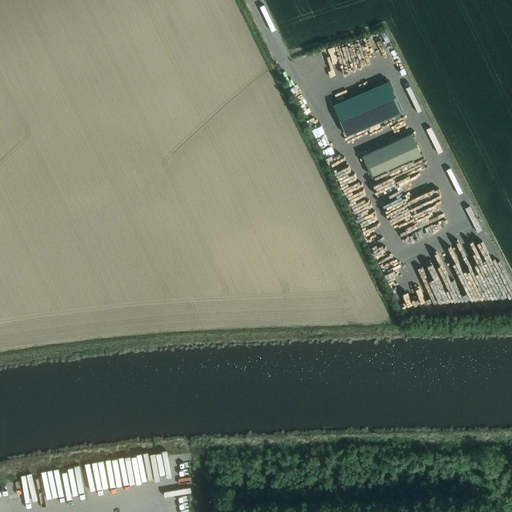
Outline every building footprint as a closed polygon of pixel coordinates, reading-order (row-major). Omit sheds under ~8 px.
[(304,75),(299,78),(311,102),(316,99),(304,75)] [(347,135),(402,112),(389,81),(334,104),(347,135)] [(329,108),(324,110),(334,135),(339,133),(329,108)] [(374,141),(379,151),(396,143),(391,133),(374,141)] [(430,150),(433,157),(449,150),(446,143),(430,150)] [(395,169),(397,177),(411,173),(409,165),(395,169)] [(392,184),(394,190),(420,180),(417,174),(392,184)] [(391,232),(379,240),(387,253),(397,247),(392,240),(394,238),(391,232)] [(465,291),(470,288),(467,281),(470,280),(465,270),(462,271),(458,263),(453,265),(465,291)] [(50,506),(69,504),(68,497),(61,497),(61,491),(48,493),(50,506)]
